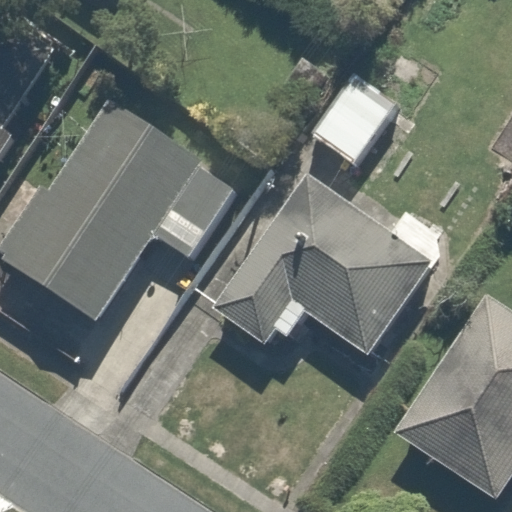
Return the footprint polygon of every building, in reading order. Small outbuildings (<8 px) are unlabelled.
[(0,148),(66,55),(0,8),(0,148)] [(408,111),(361,71),(311,131),(358,171),(408,111)] [(2,260),(95,325),(209,162),(116,97),(2,260)] [(439,271),(314,177),(211,313),(269,357),(306,309),(372,359),(439,271)] [(511,499),(511,314),(494,301),(399,438),(504,511),(511,499)]
